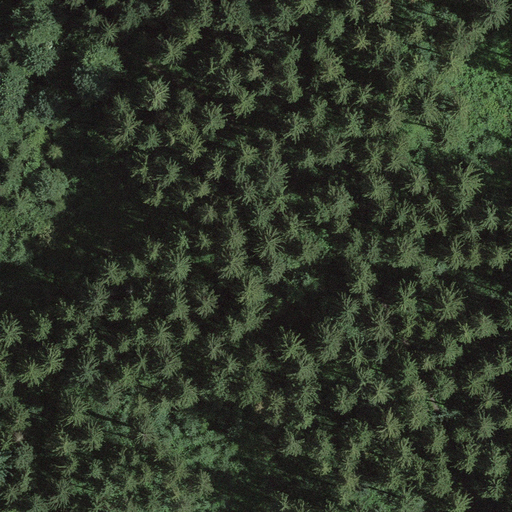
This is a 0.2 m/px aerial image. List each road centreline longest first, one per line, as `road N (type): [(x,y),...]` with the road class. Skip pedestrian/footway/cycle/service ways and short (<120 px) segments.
road 1 (track): [(58,0),(315,180),(473,322)]
road 2 (track): [(511,142),(473,322),(499,511)]
